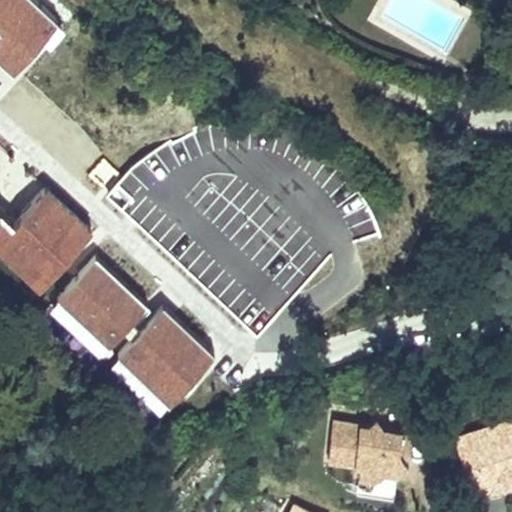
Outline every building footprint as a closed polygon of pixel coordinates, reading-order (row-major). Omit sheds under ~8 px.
[(0,0),(0,76),(5,81),(58,25),(31,0),(0,0)] [(164,0),(161,5),(194,24),(208,0),(207,0),(164,0)] [(84,91),(97,69),(84,60),(70,83),(84,91)] [(95,124),(115,141),(123,132),(103,115),(95,124)] [(294,136),(276,131),(259,127),(234,127),(196,130),(198,146),(205,145),(206,158),(217,155),(231,153),(242,152),(254,153),(274,157),(285,161),(297,167),(314,178),(323,187),(333,197),(341,209),(347,220),(351,231),(354,241),(378,225),(381,228),(397,217),(371,178),(354,189),(345,175),(337,165),(324,154),(311,145),(294,136)] [(162,339),(158,333),(176,314),(101,243),(99,244),(87,232),(88,231),(42,189),(11,224),(0,213),(0,261),(33,293),(37,289),(49,299),(46,302),(120,373),(138,354),(145,358),(152,357),(159,354),(162,347),(162,339)] [(208,284),(257,330),(340,241),(309,212),(253,272),(235,255),(208,284)] [(169,387),(196,418),(229,393),(196,361),(169,387)] [(368,424),(333,419),(328,456),(360,459),(359,471),(374,473),(383,465),(396,467),(407,458),(399,447),(402,427),(381,425),(376,418),(368,424)] [(457,435),(470,476),(511,463),(511,418),(501,422),(457,435)] [(407,458),(411,429),(402,427),(399,447),(407,458)] [(511,463),(470,476),(474,491),(511,479),(511,463)] [(374,473),(395,475),(396,467),(383,465),(374,473)] [(314,511),(294,502),(289,511),(314,511)]
